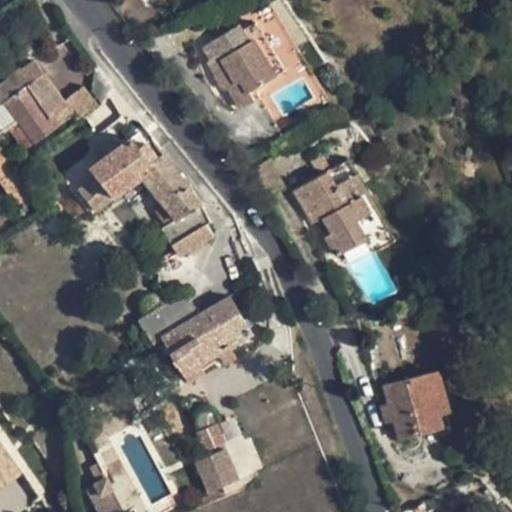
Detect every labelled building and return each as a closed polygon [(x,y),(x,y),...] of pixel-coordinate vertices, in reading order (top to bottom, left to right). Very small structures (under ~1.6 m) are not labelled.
[(211,60),(208,61),(226,90),(229,88),(240,108),(254,100),(250,91),(276,75),(258,44),(267,39),(256,22),(243,29),(239,24),(214,39),(222,53),(211,60)] [(214,39),(203,46),(211,60),(222,53),(214,39)] [(258,44),(276,75),(285,70),(267,39),(258,44)] [(0,132),(19,119),(35,141),(59,124),(53,116),(67,106),(64,101),(35,59),(0,84),(0,132)] [(73,114),(77,119),(98,104),(83,86),(64,101),(67,106),(73,114)] [(53,116),(59,124),(73,114),(67,106),(53,116)] [(97,175),(78,190),(96,212),(114,198),(143,176),(139,171),(158,156),(147,141),(139,147),(131,137),(115,149),(106,155),(91,167),(97,175)] [(110,144),(102,150),(106,155),(115,149),(110,144)] [(4,145),(0,147),(0,180),(20,210),(38,198),(4,145)] [(176,218),(162,227),(172,244),(178,254),(190,246),(204,238),(213,232),(207,223),(211,220),(203,203),(189,183),(164,150),(158,156),(139,171),(143,176),(165,205),(176,218)] [(349,158),(294,189),(313,222),(317,220),(324,216),(332,232),(326,235),(337,255),(368,238),(375,251),(395,239),(349,158)] [(269,197),(284,188),(269,159),(256,166),(254,167),(269,197)] [(324,216),(317,220),(326,235),(332,232),(324,216)] [(190,246),(193,251),(207,242),(204,238),(190,246)] [(138,320),(152,342),(199,313),(186,292),(138,320)] [(199,313),(152,342),(157,350),(166,343),(172,353),(161,359),(167,370),(178,363),(183,372),(190,383),(205,373),(200,364),(219,352),(229,347),(253,333),(230,294),(199,313)] [(157,350),(161,359),(172,353),(166,343),(157,350)] [(229,347),(219,352),(225,364),(235,358),(229,347)] [(167,370),(173,378),(183,372),(178,363),(167,370)] [(427,373),(438,412),(449,409),(438,370),(427,373)] [(394,418),(399,437),(442,425),(438,412),(427,373),(385,385),(390,404),(394,418)] [(394,418),(390,404),(382,406),(386,420),(394,418)] [(201,430),(198,431),(205,450),(225,441),(217,423),(217,424),(215,427),(212,429),(210,430),(206,431),(204,431),(201,430)] [(0,486),(22,473),(0,440),(0,486)] [(225,448),(196,460),(210,492),(239,479),(225,448)] [(99,461),(90,466),(98,482),(87,487),(99,511),(126,511),(115,489),(113,489),(99,461)]
